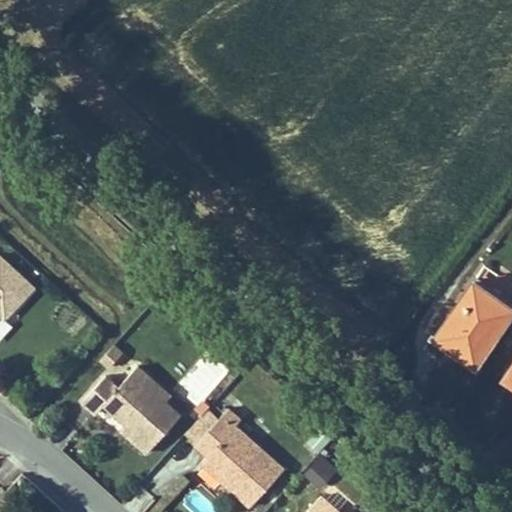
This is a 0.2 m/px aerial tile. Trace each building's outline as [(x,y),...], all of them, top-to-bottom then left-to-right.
[(46,315),(0,272),(0,347),(8,338),(13,342),(19,335),(23,339),(46,315)] [(511,326),(472,298),(437,346),(459,362),(453,370),(473,384),(511,329),(511,326)] [(23,339),(19,335),(13,342),(17,346),(23,339)] [(0,355),(13,342),(8,338),(0,347),(0,355)] [(459,362),(437,346),(431,354),(453,370),(459,362)] [(98,376),(112,361),(104,354),(90,369),(98,376)] [(136,458),(170,422),(155,407),(160,402),(127,371),(108,392),(95,381),(72,406),(85,418),(94,408),(116,429),(121,434),(116,440),(136,458)] [(511,376),(500,393),(511,400),(511,376)] [(317,422),(304,447),(319,455),(332,430),(317,422)] [(116,440),(121,434),(116,429),(110,434),(116,440)] [(170,466),(194,440),(183,430),(159,456),(170,466)] [(207,511),(239,511),(259,491),(210,447),(215,442),(202,430),(194,440),(170,466),(182,477),(189,483),(183,490),(192,499),(207,511)] [(293,475),(307,460),(294,449),(281,464),(293,475)] [(322,486),(337,463),(319,452),(304,474),(322,486)] [(183,490),(189,483),(182,477),(176,484),(183,490)] [(318,511),(309,503),(301,511),(318,511)]
